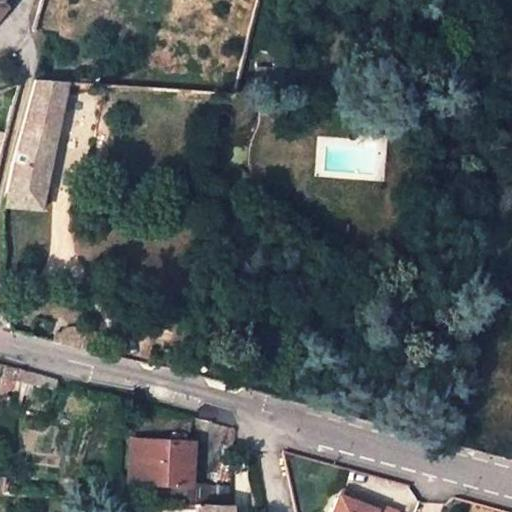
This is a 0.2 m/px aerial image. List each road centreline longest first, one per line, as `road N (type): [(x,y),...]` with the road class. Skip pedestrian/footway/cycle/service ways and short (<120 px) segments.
road 1 (unclassified): [(511,482),(253,412)]
road 2 (unclassified): [(253,412),(0,343)]
